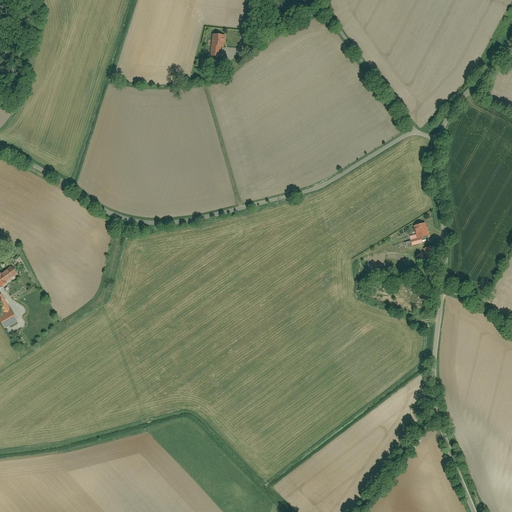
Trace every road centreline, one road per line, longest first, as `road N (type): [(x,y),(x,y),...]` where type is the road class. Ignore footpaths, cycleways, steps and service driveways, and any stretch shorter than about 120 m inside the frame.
road 1 (residential): [(435,140),(409,133),(323,185),(175,223),(114,216),(0,148)]
road 2 (unclassified): [(442,288),(436,409),(473,511)]
road 3 (unclassified): [(435,140),(442,288)]
road 4 (unclassified): [(511,39),(435,140)]
